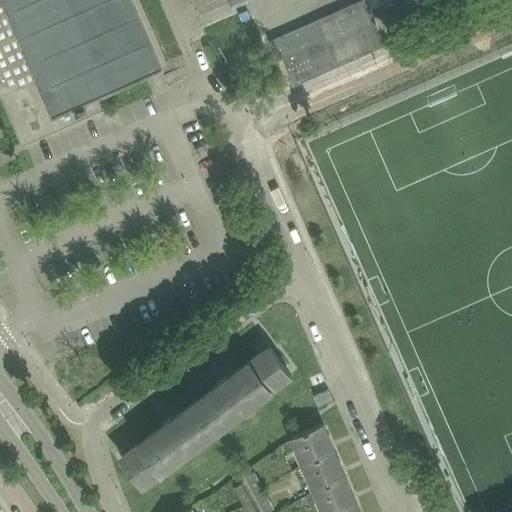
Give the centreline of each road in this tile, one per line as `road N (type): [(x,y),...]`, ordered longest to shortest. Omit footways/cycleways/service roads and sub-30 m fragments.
road 1 (residential): [(115,511),(91,424),(300,270)]
road 2 (residential): [(300,270),(403,511)]
road 3 (residential): [(300,270),(240,131),(191,50)]
road 4 (secondary): [(87,511),(0,382)]
